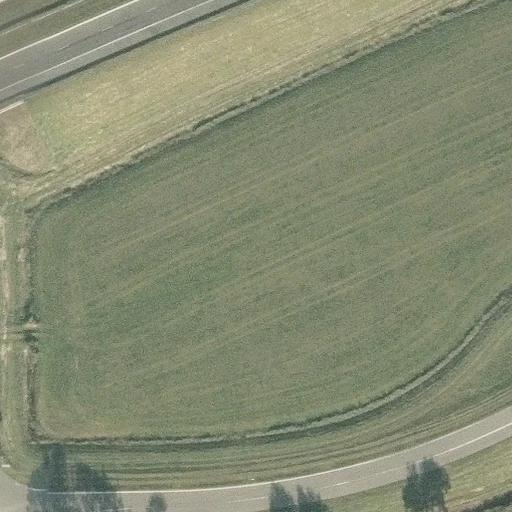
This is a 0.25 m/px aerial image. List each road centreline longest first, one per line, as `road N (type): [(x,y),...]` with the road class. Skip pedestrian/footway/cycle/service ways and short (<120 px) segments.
road 1 (motorway): [(0,500),(116,501),(311,482),(411,455),(511,412)]
road 2 (motorway): [(0,74),(175,0)]
